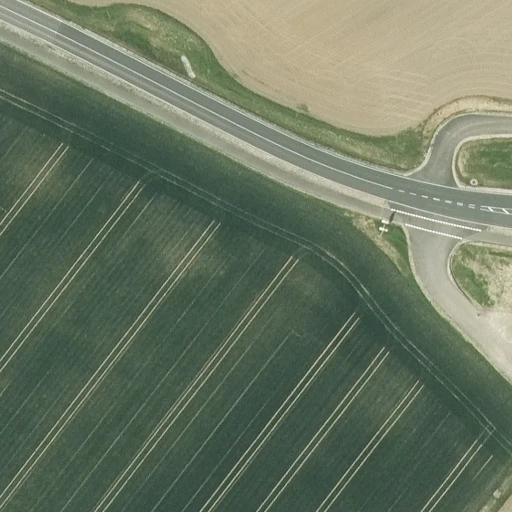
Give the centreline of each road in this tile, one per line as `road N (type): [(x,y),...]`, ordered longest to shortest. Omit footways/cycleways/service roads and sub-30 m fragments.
road 1 (tertiary): [(511,209),(429,197),(331,168),(233,127),(0,6)]
road 2 (track): [(511,125),(458,127),(439,155),(429,197)]
